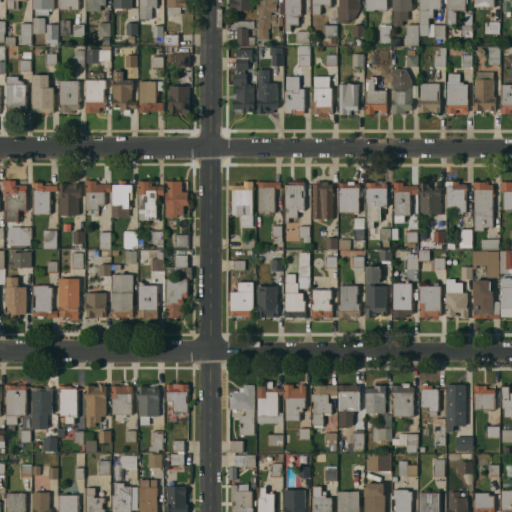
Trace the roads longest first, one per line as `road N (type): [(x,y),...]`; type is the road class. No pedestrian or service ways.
road 1 (residential): [(511,356),(0,353)]
road 2 (residential): [(511,150),(0,148)]
road 3 (tertiary): [(210,0),(210,511)]
